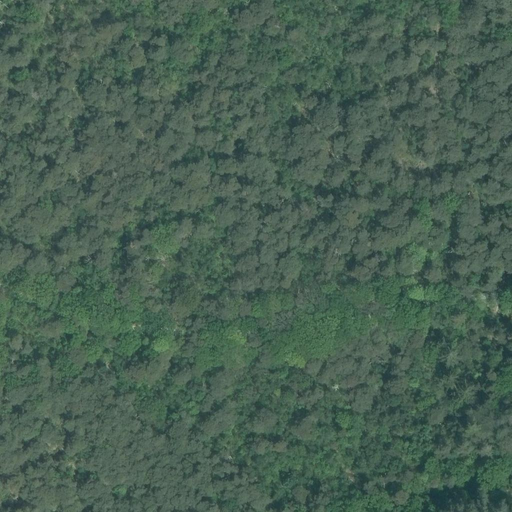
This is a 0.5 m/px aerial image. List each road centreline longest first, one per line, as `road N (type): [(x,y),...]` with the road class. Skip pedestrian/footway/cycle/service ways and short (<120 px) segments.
road 1 (unknown): [(511,479),(362,511)]
road 2 (unknown): [(511,236),(493,353),(511,359)]
